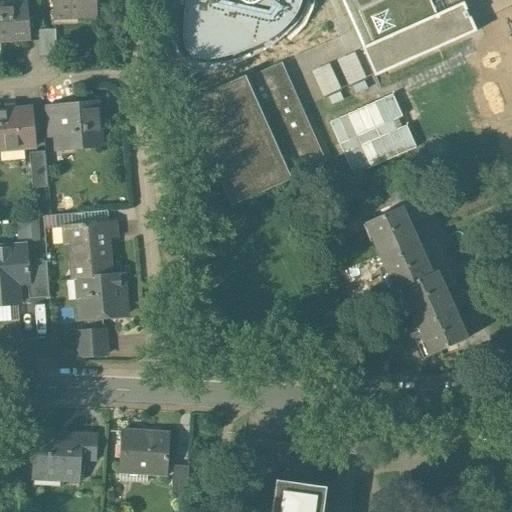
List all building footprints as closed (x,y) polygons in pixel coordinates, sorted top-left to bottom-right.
[(95,0),(53,0),(54,16),(77,15),(77,19),(96,19),(95,0)] [(339,0),(361,49),(373,44),(353,0),(339,0)] [(429,0),(353,0),(373,44),(361,49),(374,77),(474,32),(462,4),(436,16),(431,4),(429,0)] [(439,0),(431,4),(436,16),(462,4),(471,0),(439,0)] [(26,4),(0,6),(0,43),(29,41),(26,4)] [(56,51),(55,28),(41,29),(42,52),(56,51)] [(354,53),(336,61),(349,88),(367,80),(354,53)] [(326,163),(280,64),(246,80),(292,179),(326,163)] [(328,65),(310,73),(323,100),(341,92),(328,65)] [(245,78),(185,105),(233,208),(293,180),(292,179),(246,80),(245,78)] [(352,175),(419,148),(396,93),(329,120),(352,175)] [(97,104),(59,107),(61,137),(71,136),(73,150),(101,148),(97,104)] [(59,107),(47,108),(50,137),(61,137),(59,107)] [(32,109),(0,112),(0,150),(36,147),(32,109)] [(45,152),(29,153),(32,189),(48,188),(45,152)] [(413,235),(411,236),(399,208),(368,222),(376,241),(373,242),(386,272),(389,271),(397,290),(402,287),(410,304),(406,306),(420,337),(423,336),(431,355),(462,341),(449,311),(452,310),(448,300),(445,301),(432,272),(427,274),(415,246),(417,245),(413,235)] [(116,222),(76,225),(77,242),(70,243),(72,259),(68,261),(69,270),(73,271),(73,280),(110,276),(107,238),(118,237),(116,222)] [(25,246),(0,248),(0,285),(16,284),(28,283),(28,291),(42,290),(40,262),(27,263),(26,245),(25,245),(25,246)] [(42,290),(28,291),(29,299),(49,297),(46,261),(40,262),(42,290)] [(110,276),(73,280),(79,280),(85,280),(86,294),(81,294),(83,320),(124,317),(120,275),(110,276)] [(16,284),(0,285),(0,305),(18,304),(18,303),(17,303),(17,304),(10,305),(10,296),(17,295),(16,284)] [(103,330),(78,332),(80,357),(105,356),(103,330)] [(141,430),(121,429),(119,474),(166,476),(169,434),(141,432),(141,430)] [(96,434),(33,432),(30,481),(78,483),(79,461),(95,462),(96,434)] [(322,511),(326,488),(275,481),(274,483),(276,484),(272,511),(322,511)]
